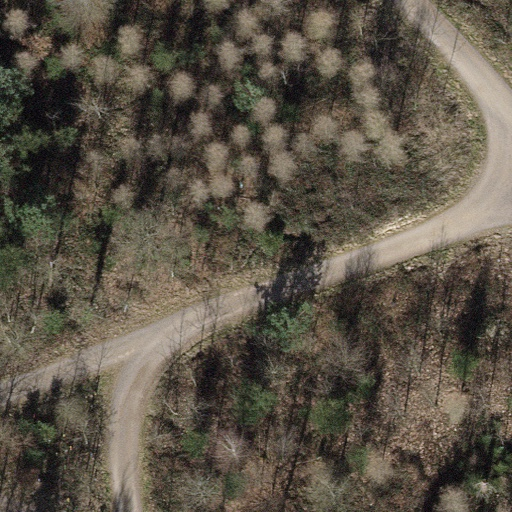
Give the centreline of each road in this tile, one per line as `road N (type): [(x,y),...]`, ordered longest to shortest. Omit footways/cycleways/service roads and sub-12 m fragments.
road 1 (track): [(511,193),(0,396)]
road 2 (track): [(144,341),(124,430),(133,511)]
road 3 (track): [(511,102),(414,0)]
